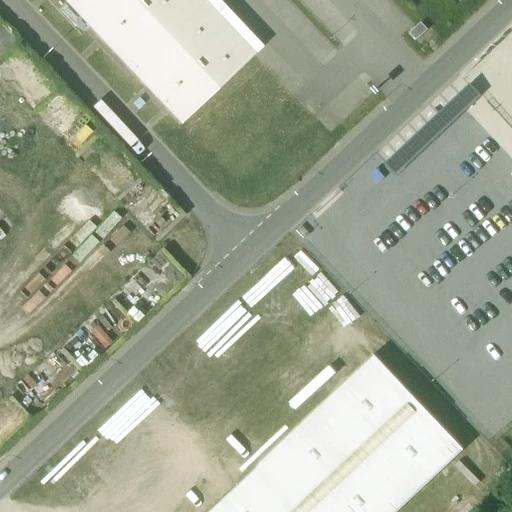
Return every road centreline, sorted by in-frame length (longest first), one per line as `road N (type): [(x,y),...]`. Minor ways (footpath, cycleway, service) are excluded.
road 1 (unclassified): [(511,10),(248,255)]
road 2 (residential): [(3,0),(248,255)]
road 3 (unclassified): [(248,255),(0,486)]
